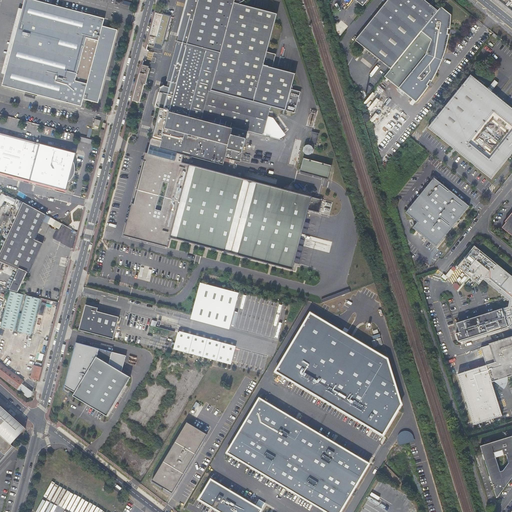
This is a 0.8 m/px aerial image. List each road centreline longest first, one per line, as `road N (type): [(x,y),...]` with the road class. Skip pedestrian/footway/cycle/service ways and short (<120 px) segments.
road 1 (residential): [(39,421),(150,0)]
road 2 (residential): [(63,438),(159,511)]
